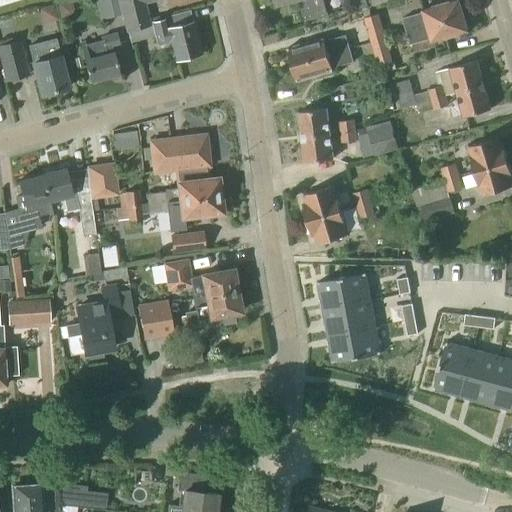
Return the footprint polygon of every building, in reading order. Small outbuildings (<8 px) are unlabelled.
[(102,0),(107,19),(120,16),(116,0),(102,0)] [(119,0),(127,31),(149,26),(143,3),(153,0),(119,0)] [(274,0),(276,7),(295,1),(306,22),(326,16),(321,0),(274,0)] [(353,0),(356,9),(368,6),(366,0),(353,0)] [(406,32),(463,15),(458,0),(454,0),(421,10),(422,13),(402,18),(406,32)] [(49,14),(53,26),(68,22),(64,9),(49,14)] [(363,18),(370,42),(386,38),(379,14),(363,18)] [(431,43),(468,32),(463,15),(406,32),(409,45),(430,39),(431,43)] [(167,30),(164,20),(151,24),(153,31),(151,31),(152,39),(155,39),(157,47),(169,43),(174,61),(200,55),(192,23),(167,30)] [(119,45),(116,33),(100,37),(101,40),(85,44),(84,41),(79,42),(84,61),(89,82),(118,75),(113,54),(111,47),(119,45)] [(291,66),(350,50),(346,35),(323,42),(323,39),(287,50),(291,66)] [(40,96),(66,88),(58,59),(68,56),(63,37),(27,46),(32,64),(31,64),(40,96)] [(393,63),(386,38),(370,42),(377,67),(393,63)] [(0,45),(0,70),(1,70),(5,83),(30,76),(20,40),(0,45)] [(158,62),(153,45),(141,48),(147,66),(158,62)] [(350,50),(291,66),(296,83),(333,72),(332,68),(353,62),(350,50)] [(439,87),(428,89),(432,101),(441,98),(457,94),(484,86),(477,62),(450,70),(450,68),(435,72),(439,87)] [(484,86),(457,94),(464,117),(464,118),(491,110),(484,86)] [(441,98),(432,101),(434,110),(444,107),(441,98)] [(300,138),(330,134),(327,110),(297,114),(300,138)] [(338,122),(340,133),(356,131),(355,120),(338,122)] [(375,157),(399,150),(392,124),(368,131),(375,157)] [(357,141),(356,131),(340,133),(341,143),(357,141)] [(304,163),(333,159),(330,134),(300,138),(304,163)] [(154,173),(176,170),(200,167),(209,166),(205,135),(150,142),(154,173)] [(499,148),(497,140),(467,148),(473,173),(507,163),(502,147),(499,148)] [(459,177),(459,176),(455,163),(454,164),(440,168),(444,181),(444,182),(459,177)] [(511,179),(507,163),(473,173),(477,188),(478,188),(481,197),(511,188),(509,180),(511,179)] [(99,166),(103,195),(116,194),(112,164),(99,166)] [(92,197),(103,195),(99,166),(88,168),(92,197)] [(147,205),(219,196),(217,178),(202,180),(200,167),(176,170),(177,188),(164,189),(164,192),(145,194),(147,205)] [(47,202),(50,214),(52,213),(49,201),(62,198),(66,212),(78,210),(82,236),(95,234),(89,191),(70,195),(64,171),(41,177),(47,202)] [(50,214),(47,202),(41,177),(17,183),(20,195),(14,197),(17,208),(3,212),(4,213),(3,213),(6,236),(7,236),(7,237),(41,228),(38,217),(50,214)] [(463,188),(459,177),(444,182),(444,181),(411,191),(417,207),(420,206),(425,222),(454,213),(448,193),(463,188)] [(306,221),(341,210),(336,195),(335,195),(333,187),(303,196),(305,204),(302,205),(306,221)] [(371,202),(367,189),(352,193),(356,206),(371,202)] [(126,207),(140,205),(139,190),(124,192),(126,207)] [(185,230),(184,218),(221,213),(219,196),(147,205),(140,205),(126,207),(127,221),(142,219),(142,215),(148,214),(167,212),(169,232),(185,230)] [(359,219),(374,215),(371,202),(356,206),(359,219)] [(341,210),(306,221),(311,237),(315,236),(317,244),(347,236),(344,227),(346,226),(341,210)] [(7,236),(6,236),(3,213),(0,213),(0,250),(8,250),(7,237),(7,236)] [(172,254),(196,251),(205,250),(203,231),(170,235),(172,254)] [(15,298),(24,297),(19,257),(9,258),(15,298)] [(188,259),(162,263),(167,292),(191,288),(191,290),(193,299),(204,297),(235,290),(231,270),(201,276),(191,278),(188,259)] [(368,275),(320,284),(325,311),(374,302),(368,275)] [(408,279),(398,281),(401,296),(411,294),(408,279)] [(103,357),(102,351),(112,349),(105,313),(120,310),(115,284),(100,287),(103,304),(75,309),(79,334),(66,337),(69,356),(83,353),(83,354),(85,354),(86,361),(103,357)] [(235,290),(204,297),(193,299),(195,311),(184,313),(188,332),(200,329),(199,320),(216,317),(218,325),(229,323),(227,314),(239,312),(235,290)] [(144,339),(173,334),(167,301),(138,306),(144,339)] [(374,302),(325,311),(330,337),(379,327),(374,302)] [(48,303),(9,306),(11,327),(49,324),(48,303)] [(414,306),(404,308),(407,322),(417,321),(414,306)] [(467,317),(466,327),(480,329),(481,319),(467,317)] [(481,319),(480,329),(495,330),(496,320),(481,319)] [(417,321),(407,322),(409,337),(419,335),(417,321)] [(0,326),(0,386),(5,386),(4,376),(18,376),(16,347),(4,348),(2,326),(0,326)] [(379,327),(330,337),(336,364),(384,354),(379,327)] [(447,344),(435,392),(462,398),(474,351),(447,344)] [(474,351),(462,398),(487,405),(499,357),(474,351)] [(511,360),(499,357),(487,405),(511,410),(511,360)] [(166,511),(216,511),(218,493),(205,492),(207,476),(179,474),(177,491),(183,492),(183,494),(179,494),(178,506),(182,506),(182,508),(167,506),(166,511)] [(104,509),(106,494),(85,492),(86,487),(60,484),(58,504),(104,509)] [(41,511),(39,485),(13,487),(14,511),(41,511)]
